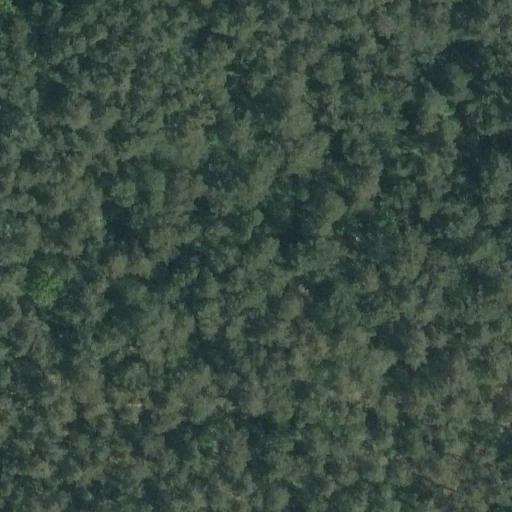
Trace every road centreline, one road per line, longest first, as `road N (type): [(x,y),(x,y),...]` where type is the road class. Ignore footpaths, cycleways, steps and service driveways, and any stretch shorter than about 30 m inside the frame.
road 1 (track): [(0,413),(352,398)]
road 2 (track): [(352,398),(511,393)]
